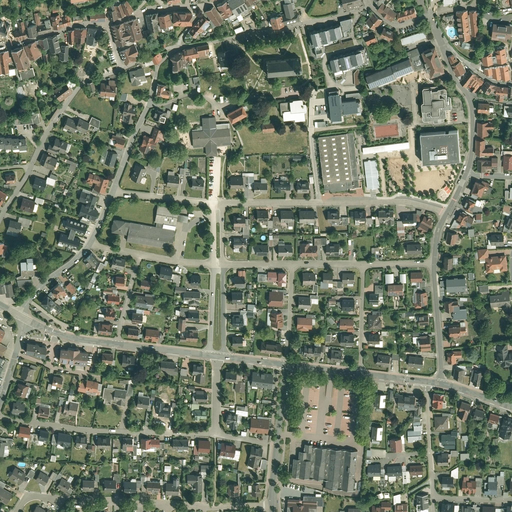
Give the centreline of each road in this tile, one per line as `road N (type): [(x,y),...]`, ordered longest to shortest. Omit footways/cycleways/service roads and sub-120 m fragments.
road 1 (residential): [(445,213),(397,201),(221,203)]
road 2 (residential): [(214,433),(91,431),(0,417)]
road 3 (residential): [(370,4),(174,48)]
road 4 (residential): [(285,365),(271,506)]
road 5 (residential): [(119,67),(84,79),(32,166)]
road 6 (residential): [(434,263),(440,384)]
